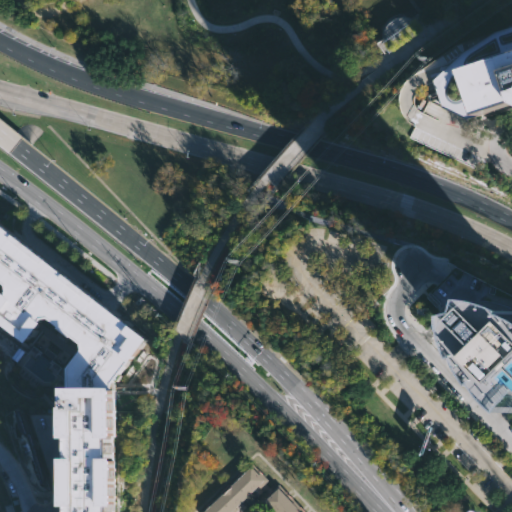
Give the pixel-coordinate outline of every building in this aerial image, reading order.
[(495,28),(511,22),(511,43),(461,60),(478,110),(464,115),(441,103),(433,77),(441,69),(461,50),(495,28)] [(511,98),(478,110),(461,60),(511,43),(511,98)] [(68,511),(68,502),(63,502),(63,454),(68,454),(68,440),(68,432),(63,432),(63,383),(68,383),(68,365),(85,345),(46,314),(26,339),(0,318),(0,294),(8,285),(0,278),(0,223),(148,338),(120,373),(114,380),(112,383),(116,384),(116,390),(116,432),(111,432),(111,454),(116,454),(116,503),(111,503),(110,511),(68,511)] [(511,295),(455,267),(453,268),(444,277),(425,297),(438,310),(442,306),(445,309),(451,315),(459,322),(459,317),(472,314),(476,300),(481,300),(490,301),(499,303),(510,307),(511,307),(511,295)] [(471,362),(465,352),(462,341),(460,331),(459,322),(459,317),(472,314),(476,300),(481,300),(490,301),(499,303),(510,307),(511,307),(511,412),(509,410),(505,405),(500,400),(495,393),(491,385),(489,388),(485,384),(482,379),(478,374),(475,367),(472,360),(471,362)] [(197,511),(248,460),(266,477),(257,485),(254,482),(248,489),(251,492),(244,499),(241,496),(233,504),(236,507),(231,511),(227,511),(226,511),(225,511),(197,511)] [(289,500),(301,511),(275,511),(276,511),(268,503),(266,505),(259,498),(274,484),(289,500)]
